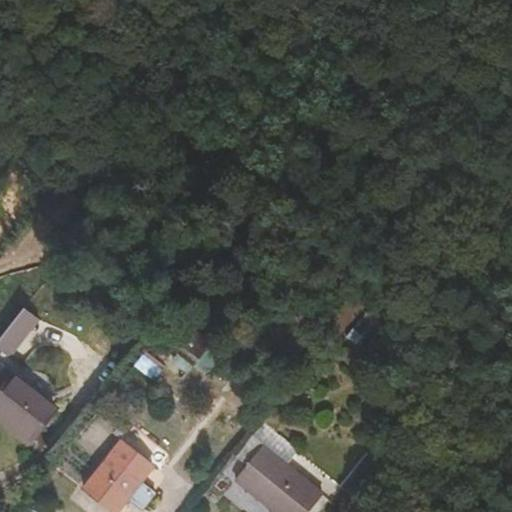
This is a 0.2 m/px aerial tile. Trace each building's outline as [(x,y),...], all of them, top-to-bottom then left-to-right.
[(120,180),(108,170),(79,205),(91,215),(120,180)] [(55,204),(39,226),(59,242),(76,219),(55,204)] [(0,355),(26,320),(15,309),(0,327),(0,424),(14,436),(39,405),(2,376),(9,366),(0,356),(0,355)] [(206,344),(179,323),(161,346),(200,376),(213,359),(201,350),(206,344)] [(243,444),(231,458),(229,463),(237,473),(228,485),(260,511),(303,511),(313,501),(277,472),(289,457),(255,429),(243,444)] [(144,473),(113,447),(77,491),(104,511),(110,511),(120,501),(132,511),(133,511),(144,499),(131,488),(144,473)]
